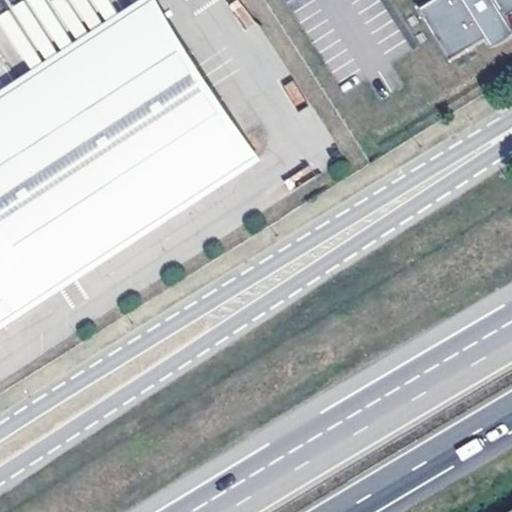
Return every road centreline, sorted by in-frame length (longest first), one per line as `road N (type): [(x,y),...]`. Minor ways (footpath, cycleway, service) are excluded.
road 1 (secondary): [(0,475),(476,165),(491,144)]
road 2 (secondary): [(491,144),(465,147),(0,435)]
road 3 (motorway): [(511,336),(213,511)]
road 4 (motorway): [(343,511),(511,411)]
